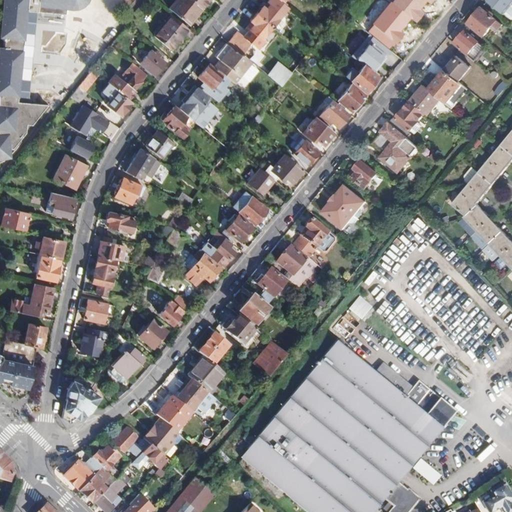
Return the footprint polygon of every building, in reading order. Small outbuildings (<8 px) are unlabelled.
[(91,1),(91,0),(4,0),(1,39),(4,39),(3,50),(0,49),(0,159),(3,159),(7,154),(8,152),(9,150),(12,150),(26,134),(27,125),(32,127),(48,106),(29,104),(30,99),(18,97),(27,18),(38,20),(39,14),(67,17),(68,10),(70,11),(76,12),(82,10),(87,6),(91,1)] [(190,25),(204,9),(192,0),(177,0),(170,9),(190,25)] [(192,0),(204,9),(210,1),(208,0),(192,0)] [(511,0),(487,0),(505,14),(511,6),(511,0)] [(263,5),(256,13),(272,26),(276,28),(278,30),(289,18),(271,2),(267,8),(263,5)] [(483,6),(470,22),(486,35),(495,25),(500,29),(505,24),(483,6)] [(272,26),(256,13),(250,20),(254,23),(249,28),(244,36),(251,42),(258,47),(264,40),(262,38),(272,26)] [(173,50),(189,29),(173,16),(165,25),(156,35),(156,36),(173,50)] [(18,97),(30,99),(33,71),(38,20),(27,18),(22,58),(18,97)] [(254,23),(250,20),(246,25),(249,28),(254,23)] [(156,35),(165,25),(163,23),(155,34),(156,35)] [(466,31),(456,43),(473,57),(479,62),(484,55),(475,48),(480,42),(466,31)] [(235,32),(228,42),(241,53),(249,44),(242,38),(235,32)] [(365,38),(386,55),(391,50),(370,32),(365,38)] [(249,44),(251,42),(244,36),(242,38),(249,44)] [(356,58),(364,60),(376,70),(386,55),(365,38),(352,55),(356,58)] [(228,42),(227,42),(219,51),(224,55),(220,59),(214,66),(224,74),(231,80),(235,83),(241,76),(239,75),(251,61),(241,53),(228,42)] [(152,49),(141,63),(156,74),(167,61),(160,56),(162,54),(157,50),(155,52),(152,49)] [(93,70),(99,75),(100,75),(113,59),(106,53),(93,70)] [(458,55),(446,69),(447,70),(454,75),(460,80),(471,66),(458,55)] [(277,60),(266,73),(269,76),(280,63),(277,60)] [(281,86),(292,73),(280,63),(269,76),(281,86)] [(208,64),(198,76),(204,81),(206,82),(213,88),(223,75),(208,64)] [(120,92),(129,99),(136,91),(135,90),(148,75),(135,65),(116,88),(120,92)] [(345,75),(366,92),(379,77),(364,65),(357,74),(350,69),(345,75)] [(492,81),(503,77),(499,66),(488,70),(492,81)] [(93,70),(83,82),(89,87),(99,75),(93,70)] [(440,97),(454,108),(470,89),(460,80),(454,75),(447,70),(431,89),(435,93),(440,97)] [(231,80),(224,74),(223,75),(213,88),(206,82),(202,88),(219,102),(230,90),(226,87),(231,80)] [(495,91),(499,95),(508,85),(504,81),(495,91)] [(423,82),(409,99),(412,101),(424,111),(427,114),(440,97),(435,93),(431,89),(423,82)] [(350,84),(338,99),(351,110),(364,95),(350,84)] [(106,95),(113,101),(120,92),(116,88),(111,85),(106,91),(106,95)] [(184,101),(179,108),(201,126),(202,127),(217,108),(207,100),(209,98),(193,85),(182,99),(184,101)] [(60,110),(66,114),(80,96),(75,92),(60,110)] [(122,115),(132,102),(129,99),(120,92),(113,101),(109,105),(122,115)] [(330,98),(318,113),(329,123),(331,121),(338,127),(348,114),(330,98)] [(410,128),(424,111),(412,101),(409,105),(410,106),(407,110),(402,107),(395,116),(410,128)] [(81,124),(104,139),(113,126),(98,116),(101,113),(93,106),(81,124)] [(174,106),(162,121),(181,137),(189,127),(182,121),(186,116),(174,106)] [(60,110),(56,115),(61,120),(66,114),(60,110)] [(322,145),(334,131),(316,116),(302,132),(313,141),(315,139),(322,145)] [(409,131),(394,118),(373,144),(385,154),(382,158),(395,169),(416,144),(405,134),(409,131)] [(157,130),(145,146),(161,158),(173,142),(157,130)] [(75,134),(68,149),(87,158),(94,142),(75,134)] [(511,134),(503,146),(511,153),(511,134)] [(304,141),(294,154),(307,165),(318,152),(304,141)] [(511,164),(511,153),(503,146),(492,159),(506,172),(511,164)] [(153,157),(140,148),(128,164),(142,173),(153,157)] [(303,169),(284,154),(273,168),(269,166),(265,172),(274,179),(277,176),(281,179),(283,175),(292,183),(303,169)] [(59,175),(81,184),(89,167),(69,156),(59,175)] [(361,159),(349,173),(365,186),(376,172),(361,159)] [(506,172),(492,159),(481,173),(495,185),(506,172)] [(216,164),(213,169),(203,184),(207,187),(222,169),(216,164)] [(265,172),(259,167),(247,182),(262,194),(274,179),(265,172)] [(471,185),(481,173),(476,169),(468,180),(469,183),(471,185)] [(484,199),(495,185),(481,173),(471,185),(469,187),(484,199)] [(79,187),(81,184),(59,175),(57,179),(65,183),(67,181),(79,187)] [(123,177),(115,196),(129,202),(133,196),(134,196),(138,185),(123,177)] [(344,229),(349,223),(355,215),(362,207),(367,200),(346,184),(338,194),(341,197),(335,204),(331,202),(323,212),(344,229)] [(479,204),(484,199),(469,187),(455,205),(469,217),(479,204)] [(180,191),(175,198),(189,206),(194,198),(180,191)] [(246,192),(234,206),(255,223),(266,209),(246,192)] [(71,218),(75,198),(51,193),(47,212),(71,218)] [(331,201),(331,202),(335,204),(341,197),(338,194),(337,194),(331,201)] [(494,220),(479,204),(469,217),(468,219),(481,233),(494,220)] [(355,215),(358,218),(363,213),(362,207),(355,215)] [(3,227),(23,231),(26,229),(24,227),(34,221),(29,214),(7,209),(3,227)] [(109,212),(105,229),(123,234),(124,233),(132,234),(136,218),(109,212)] [(238,215),(226,229),(236,237),(240,241),(252,227),(238,215)] [(306,228),(300,235),(315,246),(327,232),(311,219),(305,227),(306,228)] [(507,233),(494,220),(481,233),(494,246),(507,233)] [(170,227),(166,225),(161,232),(168,238),(174,228),(170,227)] [(174,228),(168,238),(167,239),(175,245),(181,234),(174,228)] [(226,229),(222,234),(232,242),(236,237),(226,229)] [(222,234),(221,233),(212,245),(217,249),(210,257),(221,266),(223,267),(235,252),(228,246),(232,242),(222,234)] [(511,253),(511,238),(507,233),(494,246),(506,259),(511,253)] [(39,255),(60,260),(63,243),(42,238),(41,244),(36,243),(34,249),(40,250),(39,255)] [(101,256),(117,259),(121,260),(124,246),(102,241),(100,251),(102,251),(101,256)] [(290,272),(285,277),(292,283),(299,288),(306,279),(308,278),(314,272),(314,269),(318,265),(307,256),(306,258),(290,246),(277,261),(290,272)] [(210,257),(200,249),(194,256),(198,260),(188,272),(185,276),(196,285),(203,276),(209,280),(221,266),(210,257)] [(156,258),(159,253),(155,252),(148,266),(152,267),(156,258)] [(198,260),(194,256),(191,254),(184,263),(184,269),(188,272),(198,260)] [(55,281),(60,260),(39,255),(36,268),(38,268),(36,277),(55,281)] [(101,256),(99,255),(93,282),(99,284),(110,286),(117,259),(101,256)] [(166,263),(156,258),(152,267),(148,275),(158,280),(166,263)] [(511,266),(506,259),(500,265),(506,272),(511,266)] [(267,292),(260,300),(266,305),(286,282),(270,269),(257,284),(267,292)] [(110,286),(99,284),(97,293),(109,296),(111,286),(110,286)] [(10,311),(42,318),(43,314),(47,315),(53,290),(34,285),(32,298),(25,297),(24,302),(13,299),(10,311)] [(260,300),(253,294),(239,311),(255,324),(269,307),(266,305),(260,300)] [(361,320),(372,307),(359,295),(348,308),(361,320)] [(178,296),(174,302),(184,310),(187,304),(178,296)] [(172,324),(185,310),(184,310),(174,302),(172,300),(160,314),(172,324)] [(88,302),(85,318),(104,323),(107,306),(88,302)] [(311,314),(316,318),(324,309),(319,305),(311,314)] [(256,328),(239,315),(226,330),(243,344),(256,328)] [(154,321),(140,337),(153,349),(167,331),(154,321)] [(24,343),(37,346),(42,347),(46,327),(29,323),(24,343)] [(105,331),(86,327),(85,334),(81,333),(79,342),(80,342),(79,351),(97,355),(100,338),(103,338),(105,331)] [(214,333),(200,351),(214,363),(229,345),(214,333)] [(126,340),(120,334),(118,338),(124,343),(126,340)] [(26,394),(35,354),(37,346),(24,343),(4,339),(0,337),(0,389),(6,396),(19,398),(26,394)] [(253,452),(246,462),(265,477),(307,511),(374,511),(387,497),(397,505),(390,511),(409,511),(420,499),(409,489),(408,491),(398,483),(443,427),(336,341),(249,449),(253,452)] [(254,364),(269,376),(287,354),(273,342),(254,364)] [(145,355),(134,346),(128,353),(125,350),(111,366),(114,368),(111,371),(111,374),(120,382),(124,381),(145,355)] [(188,374),(209,392),(225,375),(200,359),(188,374)] [(98,380),(76,376),(69,389),(62,418),(70,424),(89,411),(98,396),(102,399),(108,389),(98,380)] [(176,398),(191,411),(194,407),(206,393),(192,379),(176,398)] [(215,400),(206,393),(194,407),(204,415),(215,400)] [(227,419),(230,421),(236,415),(229,410),(226,414),(227,419)] [(178,445),(183,439),(173,430),(163,421),(158,427),(155,425),(143,439),(149,445),(162,458),(173,445),(178,445)] [(204,424),(199,431),(209,440),(215,433),(204,424)] [(127,427),(113,441),(125,452),(128,448),(136,456),(143,449),(135,441),(138,438),(127,427)] [(248,435),(245,439),(252,445),(255,441),(248,435)] [(102,466),(105,470),(119,455),(108,445),(101,453),(98,451),(92,457),(102,466)] [(158,469),(165,460),(162,458),(149,445),(141,453),(158,469)] [(238,467),(219,449),(209,461),(228,477),(238,467)] [(10,461),(0,452),(0,479),(10,483),(13,473),(10,461)] [(102,466),(92,457),(85,464),(96,473),(102,466)] [(419,458),(411,468),(433,485),(441,475),(419,458)] [(64,474),(80,490),(93,476),(80,463),(78,461),(64,474)] [(85,464),(82,461),(80,463),(93,476),(96,473),(85,464)] [(93,503),(94,502),(115,480),(105,470),(102,466),(96,473),(93,476),(80,490),(93,503)] [(244,472),(238,468),(231,476),(236,480),(244,472)] [(94,502),(105,511),(109,511),(124,497),(115,488),(124,478),(121,474),(115,480),(94,502)] [(198,511),(214,494),(207,488),(195,478),(166,511),(198,511)] [(212,481),(207,488),(214,494),(220,487),(212,481)] [(494,497),(483,504),(487,511),(493,511),(500,508),(502,511),(511,511),(511,497),(505,485),(492,493),(494,497)] [(130,504),(123,511),(153,511),(155,510),(137,493),(128,502),(130,504)] [(123,511),(130,504),(128,502),(118,511),(123,511)] [(479,511),(473,502),(458,511),(479,511)] [(55,511),(46,503),(37,511),(55,511)]
